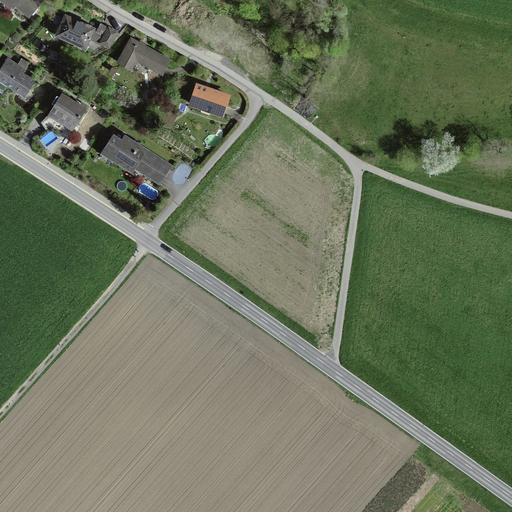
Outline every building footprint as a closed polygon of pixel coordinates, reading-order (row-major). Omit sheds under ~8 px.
[(33,17),(45,0),(2,0),(13,7),(15,4),(33,17)] [(108,45),(115,29),(94,19),(92,24),(66,12),(56,34),(84,46),(89,36),(108,45)] [(163,74),(171,59),(131,38),(118,62),(133,70),(138,61),(163,74)] [(19,68),(11,63),(0,80),(0,82),(29,100),(38,84),(24,76),(31,66),(23,62),(19,68)] [(228,94),(196,84),(190,104),(222,113),(228,94)] [(90,114),(66,99),(53,118),(77,133),(90,114)] [(178,117),(166,111),(161,120),(173,127),(178,117)] [(158,181),(169,163),(124,134),(121,138),(114,133),(102,153),(132,172),(135,167),(158,181)]
